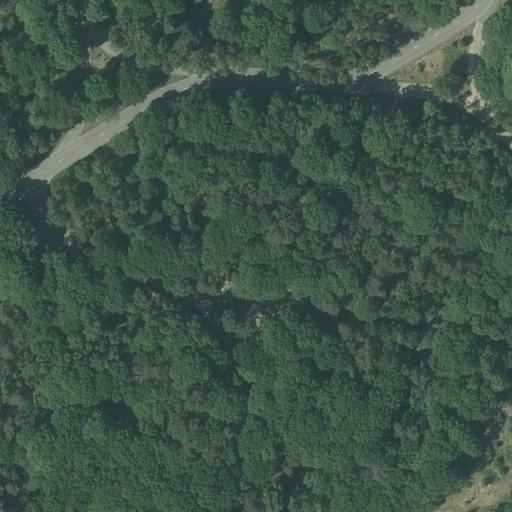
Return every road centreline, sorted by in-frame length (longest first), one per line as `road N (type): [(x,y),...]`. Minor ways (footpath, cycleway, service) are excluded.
road 1 (unknown): [(87,21),(114,51),(204,81)]
road 2 (unknown): [(87,21),(77,149)]
